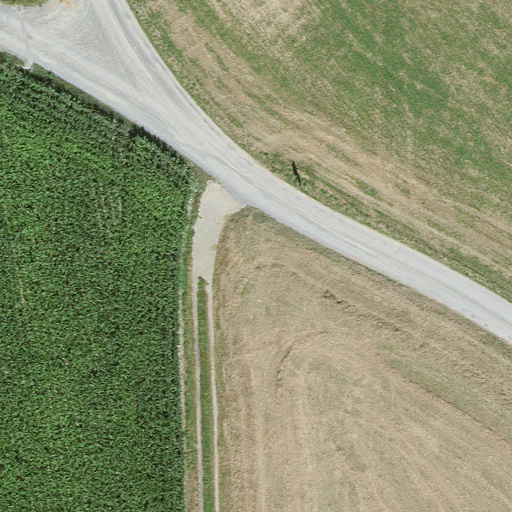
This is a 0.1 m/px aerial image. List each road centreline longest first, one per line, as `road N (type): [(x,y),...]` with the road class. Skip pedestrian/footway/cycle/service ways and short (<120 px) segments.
road 1 (track): [(511,324),(288,201),(108,60),(84,0)]
road 2 (track): [(238,162),(207,236),(209,511)]
